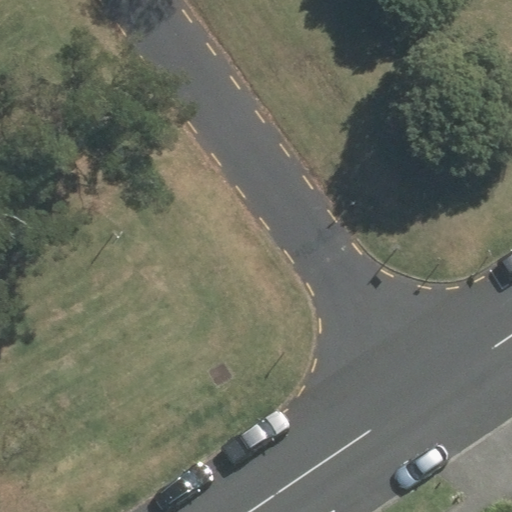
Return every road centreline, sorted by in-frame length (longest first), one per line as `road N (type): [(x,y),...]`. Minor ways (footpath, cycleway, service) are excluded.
road 1 (residential): [(149,0),(425,395)]
road 2 (residential): [(251,511),(425,395)]
